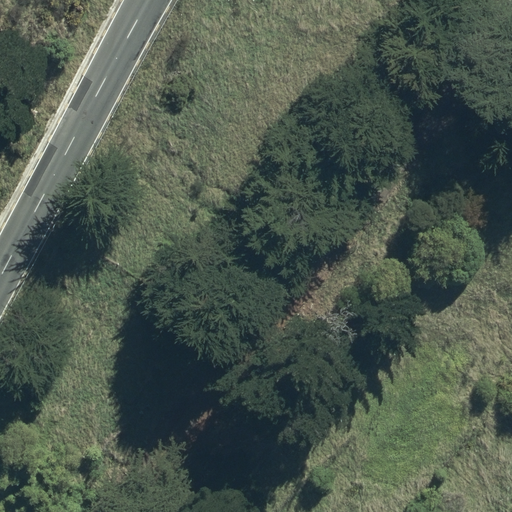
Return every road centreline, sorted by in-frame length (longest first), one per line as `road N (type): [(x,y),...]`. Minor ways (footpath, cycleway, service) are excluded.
road 1 (track): [(117,511),(504,0)]
road 2 (secondary): [(149,0),(0,279)]
